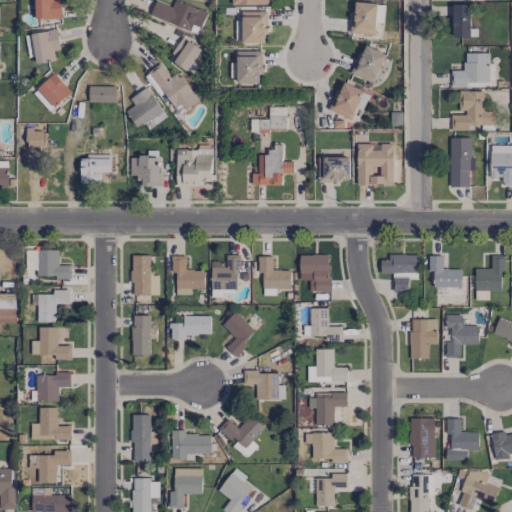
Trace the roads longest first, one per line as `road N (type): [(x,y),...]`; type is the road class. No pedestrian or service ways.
road 1 (tertiary): [(0,219),(511,220)]
road 2 (residential): [(354,220),(356,268),(382,351),(381,511)]
road 3 (residential): [(103,220),(107,511)]
road 4 (residential): [(419,0),(419,222)]
